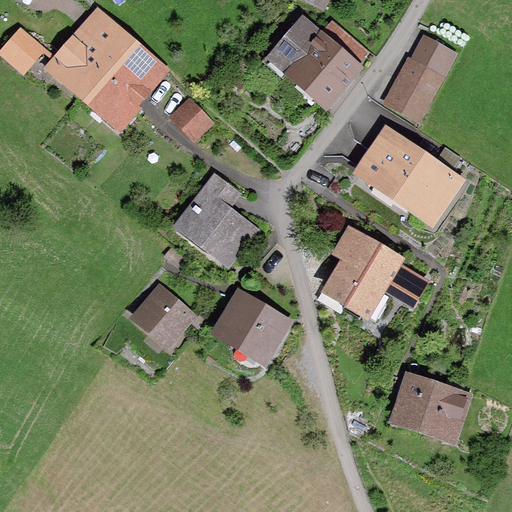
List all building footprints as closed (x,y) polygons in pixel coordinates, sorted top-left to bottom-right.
[(138,47),(102,15),(56,66),(84,91),(112,59),(120,66),(138,47)] [(300,19),(268,57),(323,103),(365,54),(331,25),(321,37),(300,19)] [(20,37),(7,52),(24,66),(36,51),(20,37)] [(410,65),(390,102),(417,117),(451,57),(427,43),(413,67),(410,65)] [(161,68),(138,47),(120,66),(112,59),(84,91),(123,127),(140,108),(132,101),(161,68)] [(190,107),(178,118),(194,134),(205,123),(190,107)] [(386,136),(362,171),(433,219),(457,184),(386,136)] [(218,178),(183,223),(215,248),(210,255),(225,266),(251,232),(225,212),(239,195),(218,178)] [(355,226),(339,253),(343,258),(326,287),(379,319),(393,295),(412,306),(426,283),(364,246),(370,235),(355,226)] [(161,291),(137,319),(166,344),(190,317),(161,291)] [(242,302),(223,333),(262,356),(281,325),(242,302)] [(412,384),(401,418),(451,435),(463,401),(412,384)]
